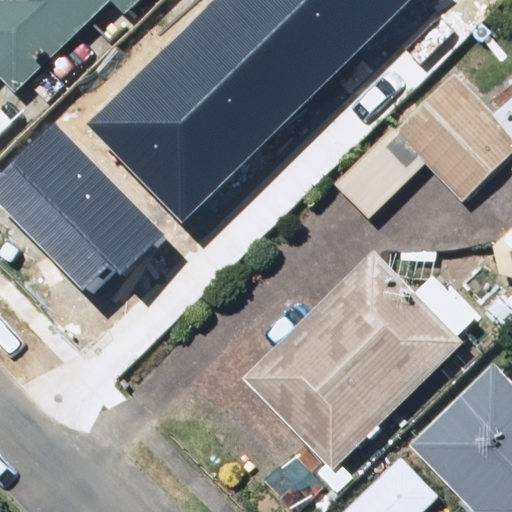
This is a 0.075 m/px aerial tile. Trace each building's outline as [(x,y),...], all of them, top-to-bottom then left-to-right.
[(118,25),(142,0),(0,0),(0,102),(7,109),(106,12),(118,25)] [(217,0),(88,122),(181,220),(416,0),(217,0)] [(511,128),(495,144),(449,93),(340,193),(365,220),(422,168),(462,211),(498,178),(511,192),(511,128)] [(50,124),(0,176),(0,204),(95,295),(159,229),(50,124)] [(478,317),(435,273),(410,298),(371,259),(240,387),(327,476),(458,348),(452,342),(478,317)] [(511,511),(511,398),(489,375),(406,453),(462,511),(511,511)] [(421,511),(431,503),(397,469),(353,511),(421,511)]
